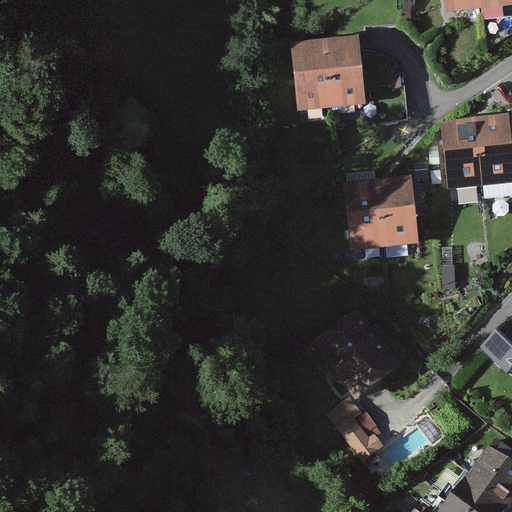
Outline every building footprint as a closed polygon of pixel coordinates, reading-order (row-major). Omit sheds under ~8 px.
[(510,14),(508,0),(442,0),(445,20),(510,14)] [(363,116),(356,46),(291,53),(298,122),(363,116)] [(511,192),(511,166),(507,124),(440,132),(448,200),(511,192)] [(417,250),(409,186),(344,194),(352,257),(417,250)] [(398,372),(358,319),(313,353),(354,406),(398,372)] [(511,325),(486,353),(511,378),(511,325)] [(506,511),(511,505),(511,470),(489,454),(447,511),(506,511)] [(367,511),(382,500),(369,486),(353,499),(364,511),(367,511)]
